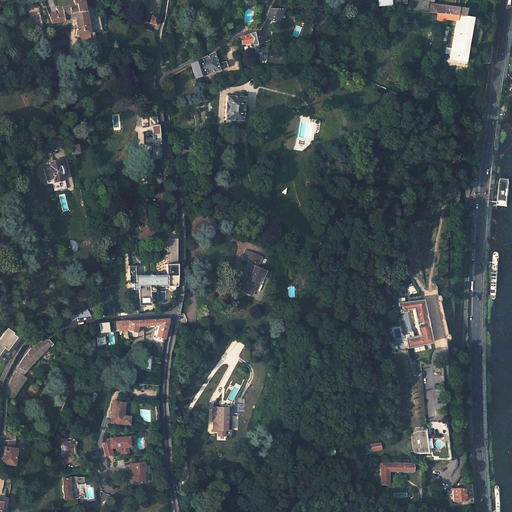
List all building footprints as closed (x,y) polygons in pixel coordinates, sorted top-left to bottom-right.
[(74,0),(75,0),(76,5),(57,8),(58,14),(56,15),(56,12),(49,13),(50,23),(64,21),(63,16),(70,15),(71,20),(75,19),(77,30),(75,30),(75,36),(78,37),(78,36),(90,34),(84,0),(83,0),(74,0)] [(438,13),(444,14),(457,16),(465,16),(466,9),(444,6),(444,5),(438,4),(437,5),(430,4),(429,12),(438,13)] [(276,23),(282,11),(283,9),(270,8),(269,11),(265,18),(276,23)] [(444,18),(444,19),(456,21),(450,59),(456,60),(465,62),(472,17),(465,16),(457,16),(444,14),(444,18)] [(240,44),(251,42),(251,44),(259,43),(257,31),(251,34),(241,37),(239,38),(240,44)] [(196,76),(204,74),(203,74),(216,70),(217,70),(226,68),(224,61),(215,64),(212,54),(209,55),(191,65),(194,77),(196,76)] [(244,97),(226,95),(224,120),(241,121),(242,114),(243,114),(244,104),(243,104),(244,97)] [(158,130),(152,130),(152,134),(150,134),(149,133),(147,133),(146,134),(146,137),(144,137),(144,142),(146,142),(147,144),(151,144),(151,157),(153,157),(153,158),(158,158),(158,157),(159,157),(158,134),(158,130)] [(79,145),(68,148),(70,154),(81,152),(82,150),(81,146),(79,145)] [(59,165),(58,159),(48,162),(49,166),(43,168),(45,179),(52,177),(53,181),(62,179),(61,173),(62,173),(60,165),(59,165)] [(134,275),(134,266),(128,266),(128,281),(129,283),(131,283),(131,288),(137,288),(137,305),(149,305),(149,291),(153,291),(153,286),(167,286),(167,287),(168,288),(169,289),(171,289),(172,289),(173,288),(174,287),(174,286),(175,286),(176,281),(176,273),(176,239),(165,239),(165,275),(134,275)] [(267,273),(257,268),(261,258),(244,251),(241,258),(248,261),(243,274),(246,275),(244,281),(240,290),(251,295),(253,291),(256,292),(259,284),(258,283),(260,277),(262,277),(265,279),(267,273)] [(498,254),(496,256),(493,299),(496,301),(498,301),(500,299),(503,257),(501,254),(499,253),(498,254)] [(397,303),(407,348),(431,342),(422,300),(397,303)] [(197,306),(195,320),(206,322),(206,315),(208,315),(208,310),(207,310),(207,309),(206,309),(206,305),(201,304),(200,307),(197,306)] [(83,309),(81,307),(69,315),(71,320),(75,318),(89,316),(85,308),(83,309)] [(121,321),(121,324),(121,329),(136,332),(137,325),(154,325),(155,327),(153,336),(163,339),(167,318),(121,321)] [(93,323),(95,337),(101,336),(101,332),(110,331),(109,322),(93,323)] [(7,350),(16,336),(7,330),(5,333),(3,332),(0,336),(0,351),(1,350),(0,348),(0,347),(1,346),(7,350)] [(59,344),(63,340),(57,335),(54,336),(47,342),(44,340),(30,348),(23,357),(17,367),(18,368),(16,372),(22,375),(49,344),(56,350),(60,345),(59,344)] [(0,362),(1,363),(18,338),(16,336),(7,350),(1,346),(0,347),(0,348),(1,350),(0,351),(0,362)] [(26,377),(22,375),(16,372),(15,372),(13,374),(10,384),(8,395),(14,398),(26,377)] [(124,420),(128,417),(127,415),(127,414),(120,412),(119,412),(122,401),(116,399),(116,402),(109,400),(108,408),(110,409),(109,411),(107,410),(105,416),(123,421),(123,419),(124,420)] [(223,430),(223,434),(226,434),(227,407),(213,406),(212,429),(223,430)] [(413,454),(430,453),(428,428),(412,429),(413,454)] [(5,431),(6,439),(15,439),(14,430),(5,431)] [(100,442),(103,455),(111,453),(110,448),(114,448),(114,450),(119,450),(119,453),(126,452),(126,446),(129,446),(128,436),(109,437),(109,440),(100,442)] [(1,446),(1,450),(3,450),(1,463),(13,464),(15,448),(12,448),(15,439),(6,439),(4,439),(3,446),(1,446)] [(69,439),(59,440),(60,455),(70,455),(70,451),(69,443),(69,439)] [(372,451),(382,450),(381,442),(372,443),(372,451)] [(325,456),(336,455),(335,447),(325,448),(325,456)] [(142,471),(143,471),(143,464),(142,462),(127,463),(128,472),(129,472),(130,476),(129,476),(130,483),(143,482),(142,471)] [(412,472),(413,463),(398,463),(398,464),(381,464),(381,483),(381,484),(382,484),(387,484),(388,470),(403,470),(403,471),(412,472)] [(404,484),(404,489),(422,489),(423,471),(418,471),(418,479),(417,479),(417,480),(404,480),(404,484)] [(68,476),(68,477),(62,478),(62,484),(61,486),(61,488),(62,491),(63,493),(64,499),(74,498),(73,491),(69,491),(68,484),(70,484),(69,482),(75,481),(76,483),(83,482),(82,476),(82,475),(75,476),(75,475),(68,476)] [(83,476),(82,476),(83,482),(76,483),(75,481),(69,482),(70,484),(68,484),(69,491),(73,491),(74,498),(84,496),(83,491),(82,491),(82,488),(80,488),(80,484),(85,484),(83,476)] [(461,502),(461,500),(465,500),(463,487),(451,488),(452,501),(457,500),(457,502),(461,502)]
